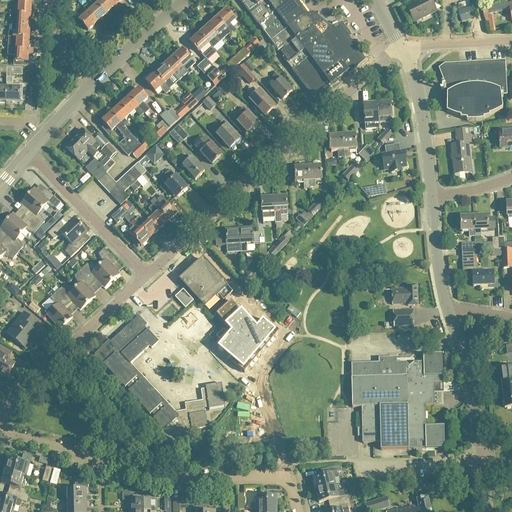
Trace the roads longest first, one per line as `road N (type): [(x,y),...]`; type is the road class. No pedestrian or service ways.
road 1 (residential): [(144,277),(400,43)]
road 2 (residential): [(144,277),(27,154)]
road 3 (tertiary): [(482,463),(468,367),(445,305)]
road 4 (tertiary): [(431,197),(405,52)]
road 5 (tertiary): [(93,83),(184,0)]
road 6 (residential): [(227,478),(169,479),(107,463)]
